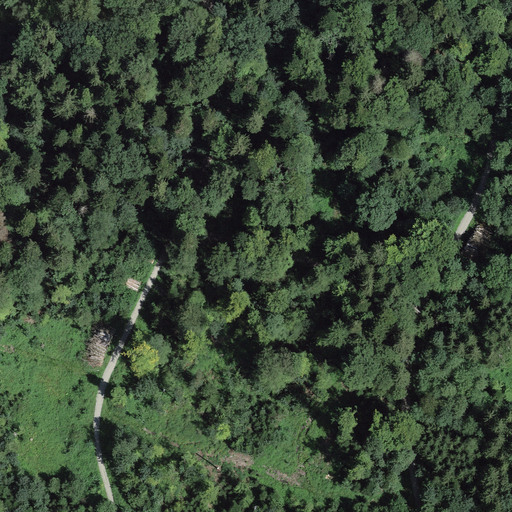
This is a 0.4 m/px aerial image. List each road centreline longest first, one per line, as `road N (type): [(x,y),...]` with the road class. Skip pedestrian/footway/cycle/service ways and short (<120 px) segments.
road 1 (track): [(113,511),(97,451),(103,373),(235,84),(239,45),(208,0)]
road 2 (track): [(437,301),(484,181),(498,90),(493,0)]
road 3 (track): [(174,225),(437,301)]
road 4 (track): [(437,301),(413,362),(416,511)]
